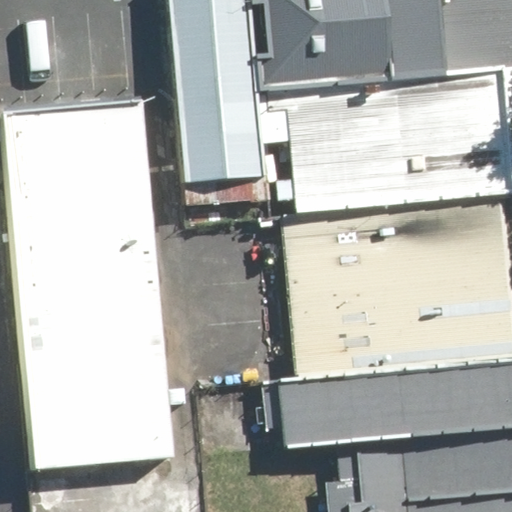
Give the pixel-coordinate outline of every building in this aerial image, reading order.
[(161,0),(177,186),(252,181),(245,91),(237,0),(161,0)] [(237,0),(245,91),(281,88),(494,71),(488,0),(237,0)] [(281,88),(290,213),(504,196),(494,71),(281,88)] [(153,98),(10,109),(38,472),(181,461),(153,98)] [(278,213),(292,378),(511,359),(511,294),(504,196),(290,213),(278,213)] [(511,359),(292,378),(274,380),(279,449),(322,445),(449,434),(511,428),(511,359)] [(322,445),(328,511),(511,511),(511,428),(449,434),(322,445)]
